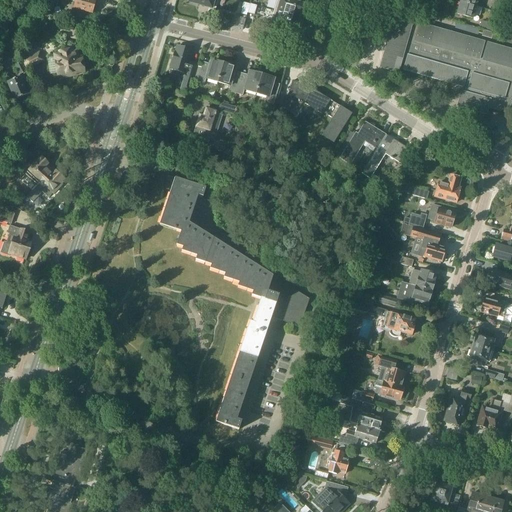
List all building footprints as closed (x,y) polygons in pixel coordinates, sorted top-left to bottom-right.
[(68,0),(69,0),(75,2),(73,9),(71,16),(79,18),(89,21),(91,14),(92,14),(96,0),(95,0),(68,0)] [(189,0),(189,2),(199,5),(198,5),(199,5),(206,7),(209,8),(207,14),(214,16),(218,0),(189,0)] [(276,0),(274,11),(298,17),(299,14),(302,15),(305,5),(288,0),(276,0)] [(475,6),(460,1),(457,14),(472,18),(473,14),(480,16),(482,8),(475,6)] [(243,3),(242,9),(248,11),(250,5),(243,3)] [(250,5),(248,11),(255,13),(257,6),(250,4),(250,5)] [(274,11),(270,26),(276,27),(276,26),(279,27),(287,29),(297,32),(300,22),(297,21),(298,18),(274,11)] [(461,90),(456,107),(487,115),(489,108),(501,112),(506,106),(505,105),(507,100),(510,101),(511,98),(511,49),(488,43),(487,47),(483,46),(484,42),(419,24),(419,25),(411,22),(412,18),(396,13),(381,67),(397,72),(398,67),(403,68),(403,70),(463,87),(462,91),(461,90)] [(481,21),(479,28),(492,31),(494,24),(481,21)] [(483,30),(481,36),(491,39),(493,33),(483,30)] [(198,64),(197,65),(189,63),(192,51),(177,47),(175,52),(172,64),(170,69),(185,74),(180,91),(190,94),(198,64)] [(64,76),(74,75),(74,72),(82,71),(80,59),(76,59),(75,51),(69,52),(68,50),(61,51),(61,54),(56,54),(59,74),(63,73),(64,76)] [(38,52),(27,58),(23,60),(27,69),(43,60),(38,52)] [(201,68),(197,83),(204,85),(206,79),(217,83),(223,62),(216,60),(216,62),(211,60),(208,70),(201,68)] [(14,65),(19,75),(25,73),(20,62),(14,65)] [(232,64),(223,62),(217,83),(230,86),(228,92),(235,94),(239,79),(233,77),(236,68),(231,66),(232,64)] [(239,79),(235,94),(243,96),(244,90),(256,94),(262,73),(255,71),(254,73),(249,71),(246,81),(239,79)] [(270,75),(262,73),(256,94),(268,97),(267,103),(274,105),(278,90),(272,88),(274,79),(270,77),(270,75)] [(7,82),(14,100),(28,94),(21,77),(7,82)] [(323,110),(330,100),(304,84),(292,81),(287,97),(285,96),(282,107),(288,112),(292,98),(299,101),(321,114),(322,112),(323,110)] [(333,144),(334,143),(352,114),(330,100),(323,110),(322,112),(332,118),(331,120),(321,136),(333,144)] [(236,108),(220,103),(218,110),(234,115),(236,108)] [(199,115),(195,127),(193,133),(214,139),(216,133),(221,116),(218,115),(219,113),(214,111),(215,111),(206,108),(203,116),(199,115)] [(377,149),(386,134),(365,121),(357,134),(355,133),(339,158),(350,165),(365,142),(376,149),(377,149)] [(376,149),(368,162),(361,173),(370,179),(377,168),(385,154),(401,164),(410,150),(386,134),(377,149),(376,149)] [(223,154),(224,148),(225,147),(214,145),(212,151),(223,154)] [(57,172),(56,172),(53,175),(45,168),(48,164),(41,158),(29,171),(40,181),(47,174),(49,176),(50,174),(53,177),(56,174),(57,172)] [(37,185),(32,190),(36,194),(40,190),(48,197),(50,198),(61,187),(60,185),(65,180),(57,172),(56,174),(53,177),(50,174),(49,176),(47,174),(40,181),(40,182),(37,185)] [(439,183),(435,197),(456,203),(460,189),(458,188),(461,178),(451,175),(448,185),(439,183)] [(175,178),(160,225),(181,232),(177,246),(183,248),(192,251),(190,254),(197,256),(206,259),(204,263),(205,263),(205,264),(211,265),(220,268),(219,272),(225,274),(234,277),(233,281),(239,283),(248,286),(246,290),(253,292),(262,295),(261,298),(253,323),(251,329),(248,328),(242,345),(245,346),(241,360),(238,359),(227,392),(230,393),(225,407),(222,406),(216,422),(240,430),(243,421),(238,419),(235,419),(269,316),(272,317),(282,321),(283,321),(300,327),(309,299),(273,276),(272,279),(188,226),(189,223),(198,196),(203,198),(206,189),(175,178)] [(32,190),(37,185),(33,182),(28,186),(32,190)] [(404,192),(406,186),(395,183),(394,189),(404,192)] [(405,193),(427,200),(429,192),(408,186),(405,193)] [(375,196),(377,189),(370,187),(368,194),(375,196)] [(27,214),(30,209),(21,203),(17,208),(27,214)] [(455,214),(445,212),(446,209),(432,205),(428,220),(435,222),(434,223),(451,228),(455,214)] [(0,220),(11,224),(15,213),(1,209),(0,211),(0,220)] [(370,221),(381,224),(383,217),(372,214),(370,221)] [(408,226),(422,230),(427,216),(421,214),(420,217),(411,214),(410,219),(409,225),(408,226)] [(26,242),(29,233),(9,226),(7,233),(10,233),(6,243),(4,243),(1,253),(9,256),(9,254),(25,259),(26,255),(27,256),(31,244),(26,242)] [(422,230),(408,226),(407,231),(407,230),(405,235),(423,240),(418,256),(425,258),(425,257),(441,262),(445,249),(437,246),(440,235),(422,230)] [(511,237),(511,233),(504,231),(501,240),(511,242),(511,237)] [(366,247),(374,244),(372,238),(364,240),(366,247)] [(511,248),(496,244),(492,257),(510,262),(511,263),(511,248)] [(411,267),(413,260),(402,257),(400,264),(411,267)] [(414,270),(409,284),(432,291),(432,289),(433,289),(435,283),(434,283),(436,275),(421,270),(420,272),(414,270)] [(505,274),(504,275),(489,270),(485,282),(487,283),(487,284),(494,286),(494,285),(501,287),(501,288),(507,290),(508,289),(511,290),(511,286),(511,277),(511,276),(505,274)] [(409,284),(404,301),(412,304),(413,300),(428,304),(429,301),(429,299),(431,298),(432,294),(431,293),(432,291),(409,284)] [(345,308),(359,311),(361,303),(362,300),(362,297),(349,294),(345,308)] [(389,298),(388,304),(396,307),(398,300),(389,298)] [(497,317),(502,321),(504,321),(507,321),(509,320),(511,318),(511,313),(511,306),(507,305),(484,298),(483,299),(479,298),(475,310),(480,311),(480,312),(497,317)] [(397,314),(389,312),(384,330),(389,331),(389,333),(390,334),(391,335),(392,336),(393,337),(394,337),(395,337),(396,337),(397,337),(398,337),(400,336),(401,332),(412,335),(416,319),(397,314)] [(508,334),(509,328),(500,325),(498,332),(508,334)] [(340,328),(336,342),(350,346),(352,339),(351,339),(342,336),(344,329),(340,328)] [(478,329),(473,346),(490,351),(494,339),(492,338),(493,334),(487,332),(488,330),(480,328),(478,329)] [(490,351),(473,346),(470,358),(479,361),(477,365),(483,367),(485,362),(487,363),(490,351)] [(378,380),(401,386),(405,373),(391,369),(392,367),(394,368),(396,362),(378,357),(376,365),(381,367),(378,380)] [(329,367),(338,369),(341,360),(331,358),(329,367)] [(446,379),(456,382),(459,371),(449,368),(446,379)] [(485,376),(502,381),(504,375),(487,370),(485,376)] [(471,376),(471,384),(481,385),(482,377),(471,376)] [(401,386),(378,380),(377,381),(376,381),(374,388),(376,389),(375,392),(399,400),(403,387),(401,387),(401,386)] [(351,398),(351,399),(369,404),(370,401),(371,401),(374,395),(361,392),(354,390),(351,398)] [(469,399),(471,394),(461,391),(459,397),(460,398),(459,403),(451,401),(445,422),(458,426),(466,399),(469,399)] [(489,410),(483,408),(477,426),(479,427),(480,430),(483,428),(485,429),(485,428),(494,431),(497,422),(498,422),(502,411),(500,410),(500,408),(507,410),(506,412),(511,414),(511,394),(509,405),(502,403),(502,402),(492,399),(489,410)] [(342,396),(340,403),(353,407),(351,413),(352,413),(350,422),(356,424),(357,424),(358,424),(378,430),(382,418),(371,415),(372,410),(374,410),(375,406),(369,404),(351,399),(342,396)] [(338,442),(338,443),(351,447),(351,446),(354,436),(358,438),(375,443),(379,431),(378,430),(358,424),(355,432),(347,429),(344,437),(340,435),(338,442)] [(307,445),(309,445),(329,451),(327,460),(326,460),(324,462),(323,465),(324,466),(325,468),(328,468),(327,469),(329,470),(328,473),(335,475),(336,472),(345,474),(348,460),(344,459),(347,446),(311,437),(309,436),(308,440),(307,445)] [(80,475),(85,460),(87,451),(71,446),(69,455),(62,452),(55,475),(65,478),(63,485),(73,488),(77,477),(80,477),(80,475)] [(63,485),(52,482),(50,490),(54,492),(48,511),(67,511),(75,489),(73,489),(73,488),(63,485)] [(327,482),(325,489),(311,502),(317,508),(321,511),(338,511),(340,511),(341,511),(349,505),(341,497),(344,487),(327,482)] [(447,505),(451,494),(453,488),(436,483),(430,500),(447,505)] [(482,511),(487,498),(472,493),(465,511),(482,511)] [(487,498),(482,511),(500,511),(503,503),(487,498)]
